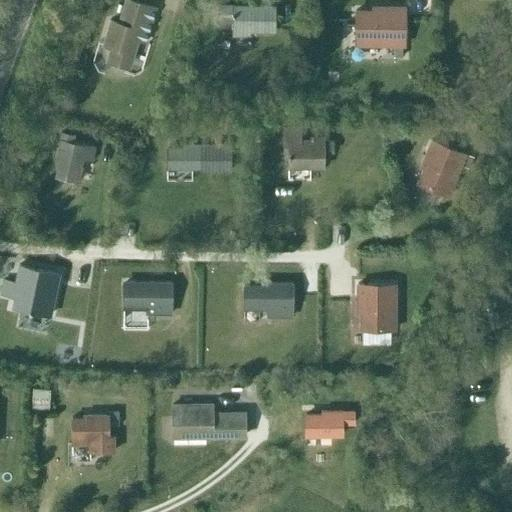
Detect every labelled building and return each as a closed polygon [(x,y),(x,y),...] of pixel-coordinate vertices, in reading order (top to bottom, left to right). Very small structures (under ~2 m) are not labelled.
[(155,7),(133,0),(124,0),(118,22),(110,19),(103,45),(111,47),(107,61),(126,66),(134,39),(145,42),(155,7)] [(273,31),(274,5),(219,5),(218,14),(232,15),(232,34),(249,35),(249,31),(273,31)] [(353,43),(403,44),(403,6),(371,6),(371,10),(354,9),(353,43)] [(299,127),(283,127),(283,151),(288,151),(287,167),(323,167),(323,151),(332,151),(333,140),(323,140),(323,137),(309,136),(309,140),(299,140),(299,127)] [(92,161),(95,147),(72,142),(74,134),(61,131),(57,153),(60,153),(55,175),(75,179),(79,158),(92,161)] [(423,167),(417,183),(448,196),(465,154),(431,139),(420,165),(423,167)] [(230,144),(203,144),(189,143),(189,147),(167,146),(166,167),(201,167),(201,170),(230,170),(230,144)] [(4,279),(1,294),(14,297),(12,307),(49,315),(58,272),(19,264),(15,281),(4,279)] [(170,314),(171,281),(139,281),(139,284),(123,284),(122,304),(145,304),(145,313),(170,314)] [(291,282),(259,282),(259,285),(243,284),(243,305),(267,305),(266,316),(291,316),(291,282)] [(357,283),(357,312),(361,312),(361,329),(394,329),(394,284),(357,283)] [(48,409),(49,389),(32,388),(31,409),(48,409)] [(210,412),(210,404),(171,405),(171,437),(223,436),(223,435),(243,435),(243,412),(210,412)] [(118,425),(118,410),(107,410),(107,414),(83,414),(83,417),(71,417),(71,443),(89,443),(89,451),(112,451),(112,435),(107,436),(107,425),(118,425)] [(341,434),(341,424),(341,423),(353,423),(353,410),(321,411),(321,414),(305,414),(305,434),(320,434),(320,442),(329,442),(329,434),(341,434)]
